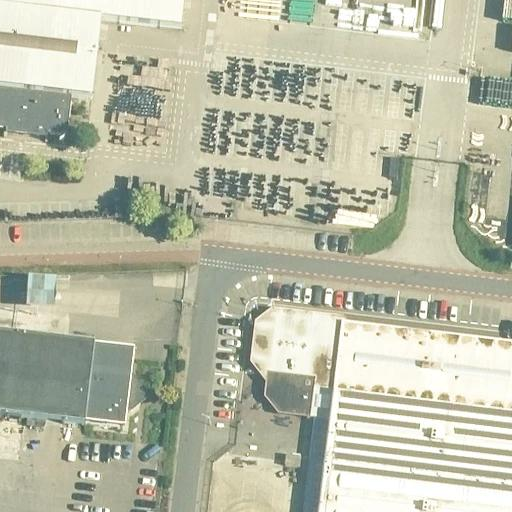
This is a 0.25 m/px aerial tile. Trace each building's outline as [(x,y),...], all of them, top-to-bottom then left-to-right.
[(180,32),(184,0),(0,0),(0,130),(66,138),(71,99),(91,101),(101,23),(180,32)] [(381,163),(387,79),(359,77),(354,147),(312,144),(311,158),(381,163)] [(22,270),(22,299),(40,299),(40,287),(49,287),(49,271),(22,270)] [(511,511),(511,346),(499,345),(346,327),(342,326),(341,326),(340,333),(338,332),(334,326),(334,325),(297,321),(274,318),(273,319),(261,329),(260,329),(259,343),(264,343),(263,351),(258,351),(256,364),(257,364),(268,376),(275,377),(273,397),(283,410),(308,412),(307,420),(311,420),(331,423),(330,426),(319,511),(511,511)] [(131,413),(139,406),(128,391),(132,352),(93,347),(93,346),(0,334),(0,417),(83,427),(84,426),(123,430),(125,412),(131,413)]
